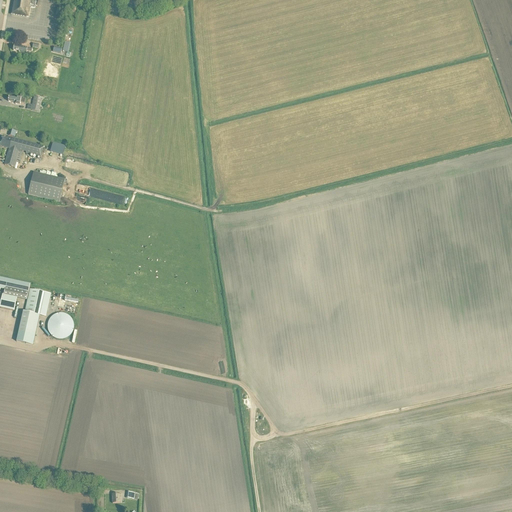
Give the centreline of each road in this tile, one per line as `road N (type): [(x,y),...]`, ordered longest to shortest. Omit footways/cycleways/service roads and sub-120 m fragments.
road 1 (track): [(69,175),(223,211),(511,142)]
road 2 (track): [(252,439),(511,386)]
road 3 (track): [(67,345),(242,385),(278,435)]
